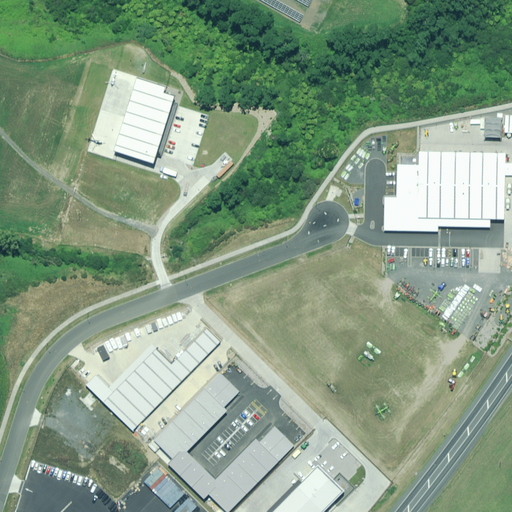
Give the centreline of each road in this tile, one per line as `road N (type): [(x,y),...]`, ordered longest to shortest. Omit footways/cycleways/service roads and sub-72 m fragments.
road 1 (unclassified): [(0,491),(29,395),(79,330),(314,237),(334,216)]
road 2 (primary): [(409,511),(511,371)]
